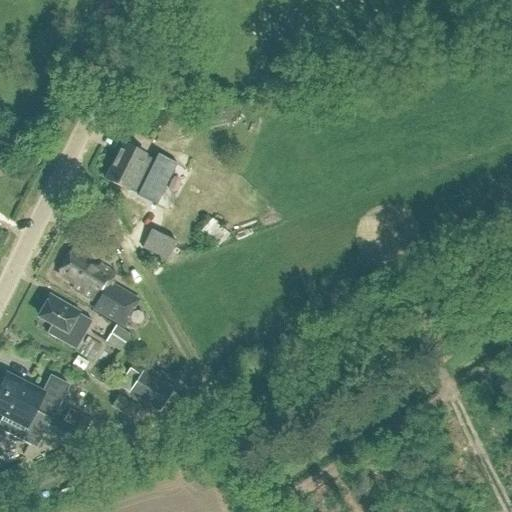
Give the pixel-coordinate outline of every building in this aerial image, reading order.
[(120,145),(108,171),(104,179),(127,190),(137,170),(157,180),(164,165),(120,145)] [(141,249),(167,261),(175,242),(149,231),(141,249)] [(72,288),(97,303),(92,310),(122,328),(127,319),(126,318),(132,308),(133,309),(139,300),(109,282),(114,274),(99,265),(96,269),(86,263),(89,259),(72,249),(56,274),(74,285),(72,288)] [(46,334),(75,351),(91,322),(49,298),(39,317),(52,324),(46,334)] [(119,351),(129,336),(115,327),(106,343),(119,351)] [(118,386),(158,411),(171,391),(141,373),(139,375),(129,368),(118,386)] [(0,383),(0,393),(50,419),(67,385),(49,376),(42,391),(5,373),(0,383)] [(0,430),(36,448),(50,419),(0,393),(0,416),(1,417),(0,419),(0,430)] [(110,407),(131,420),(138,408),(117,396),(110,407)] [(62,421),(84,434),(90,422),(69,410),(62,421)] [(53,436),(75,449),(82,436),(60,424),(53,436)]
